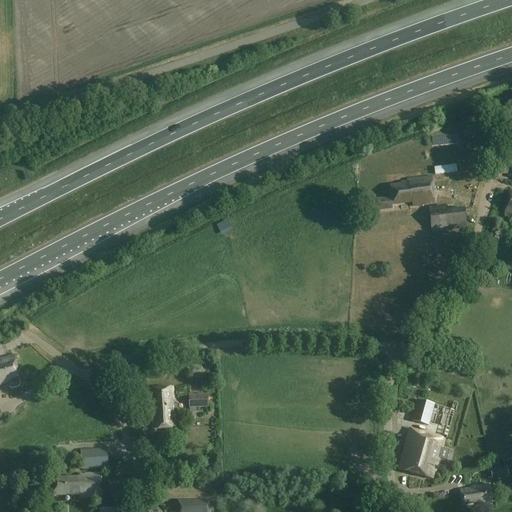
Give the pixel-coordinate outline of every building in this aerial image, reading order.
[(434,205),(431,178),(406,181),(406,183),(400,184),(400,186),(389,187),(390,198),(369,201),(370,212),(393,210),(392,206),(412,204),(412,207),(434,205)] [(467,229),(464,210),(429,214),(431,233),(467,229)] [(18,378),(13,357),(2,359),(1,361),(0,360),(0,385),(6,384),(6,381),(18,378)] [(174,401),(173,388),(151,389),(152,404),(151,404),(152,430),(175,429),(175,416),(173,416),(172,401),(174,401)] [(208,408),(208,396),(188,396),(189,412),(196,412),(195,408),(208,408)] [(454,412),(418,401),(412,422),(415,423),(413,430),(410,429),(398,470),(432,480),(434,472),(435,473),(436,469),(440,470),(448,439),(446,439),(454,412)] [(194,428),(193,418),(183,418),(183,428),(194,428)] [(108,470),(108,451),(81,451),(81,471),(81,475),(79,475),(79,478),(53,478),(53,496),(79,496),(79,499),(101,499),(101,475),(88,475),(88,470),(108,470)] [(508,477),(507,466),(490,469),(490,472),(487,473),(488,480),(508,477)] [(492,504),(489,486),(472,488),(472,490),(460,492),(463,506),(480,503),(481,506),(492,504)] [(205,511),(206,502),(175,500),(174,510),(176,510),(175,511),(205,511)] [(117,511),(118,501),(98,501),(98,511),(117,511)]
